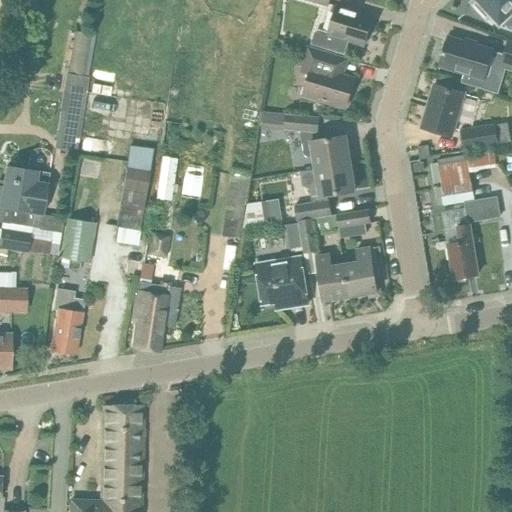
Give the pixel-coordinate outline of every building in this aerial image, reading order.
[(511,0),(477,0),(473,4),(487,19),(491,14),(500,24),(503,21),(511,30),(511,28),(511,0)] [(337,6),(329,34),(318,30),(314,33),(310,44),(344,54),(348,41),(364,46),(373,17),(337,6)] [(75,31),(68,74),(88,77),(89,69),(91,56),(94,34),(75,31)] [(448,37),(440,66),(459,71),(465,73),(462,83),(480,88),(483,79),(484,79),(493,50),(467,43),(448,37)] [(511,65),(511,42),(508,41),(502,62),(511,65)] [(305,96),(326,102),(346,108),(354,78),(329,71),(334,55),(310,48),(302,73),(311,76),(305,96)] [(64,93),(55,145),(77,149),(85,96),(86,92),(88,77),(68,74),(67,73),(64,93)] [(421,127),(441,133),(452,136),(465,94),(434,85),(421,127)] [(319,117),(264,112),(262,128),(286,130),(286,132),(301,133),(305,154),(309,158),(314,157),(316,170),(351,164),(346,136),(318,140),(317,133),(319,117)] [(158,121),(135,118),(133,141),(155,144),(158,121)] [(256,121),(246,120),(245,129),(255,130),(256,121)] [(465,149),(466,152),(493,147),(492,145),(497,144),(494,125),(462,131),(465,149)] [(418,147),(420,159),(431,157),(428,145),(418,147)] [(149,150),(129,147),(126,167),(146,170),(149,150)] [(495,164),(493,147),(466,152),(466,155),(437,160),(437,164),(431,165),(433,182),(440,181),(441,188),(435,189),(438,206),(474,201),(471,182),(470,182),(468,168),(495,164)] [(173,161),(160,159),(154,205),(167,207),(173,161)] [(414,170),(424,168),(423,161),(412,163),(414,170)] [(80,162),(78,173),(94,176),(97,165),(80,162)] [(198,164),(188,163),(184,193),(194,194),(198,164)] [(355,191),(351,164),(316,170),(300,172),(302,186),(311,190),(313,203),(296,206),(299,221),(300,220),(313,218),(331,215),(328,199),(327,196),(355,191)] [(49,173),(7,166),(3,187),(0,186),(0,221),(38,228),(41,215),(42,215),(49,173)] [(148,173),(125,170),(115,242),(138,245),(148,173)] [(242,221),(250,174),(232,171),(221,236),(235,238),(238,220),(242,221)] [(264,225),(261,202),(249,204),(245,229),(264,225)] [(370,223),(368,209),(338,214),(340,228),(370,223)] [(300,220),(305,253),(318,251),(313,218),(300,220)] [(88,263),(95,224),(70,220),(62,269),(68,270),(69,260),(88,263)] [(478,274),(470,220),(457,222),(460,243),(448,245),(453,278),(478,274)] [(30,234),(0,228),(0,246),(27,252),(30,234)] [(165,238),(149,238),(148,256),(165,257),(165,238)] [(370,247),(356,249),(359,262),(346,264),(351,297),(377,293),(375,278),(380,277),(375,247),(370,248),(370,247)] [(316,257),(320,282),(324,301),(351,297),(346,264),(332,267),(330,255),(316,257)] [(126,258),(125,272),(138,273),(139,259),(126,258)] [(257,265),(260,285),(263,304),(286,301),(287,307),(308,304),(301,258),(257,265)] [(138,321),(133,347),(159,352),(164,322),(172,323),(178,289),(149,284),(152,265),(142,264),(133,321),(138,321)] [(0,310),(27,311),(27,289),(11,289),(12,274),(0,273),(0,310)] [(58,311),(54,330),(51,350),(75,354),(84,302),(73,300),(74,292),(58,290),(54,311),(58,311)] [(10,335),(0,334),(0,363),(10,364),(10,335)] [(139,511),(143,405),(103,406),(101,501),(69,499),(68,511),(139,511)]
